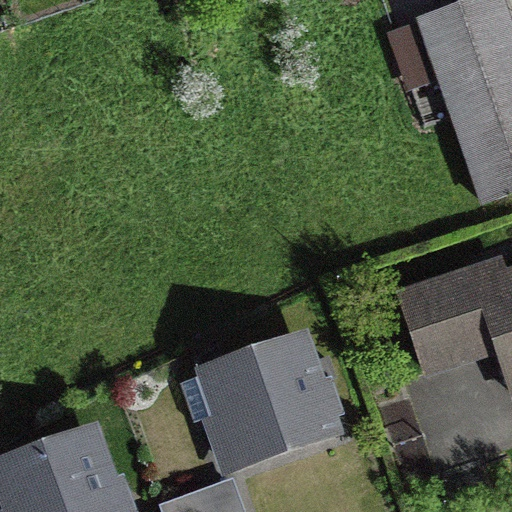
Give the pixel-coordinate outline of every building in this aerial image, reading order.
[(484,203),(511,193),(511,31),(501,0),(485,0),(422,22),(484,203)] [(511,273),(479,285),(475,271),(401,295),(426,372),(501,347),(511,379),(511,273)] [(248,459),(332,430),(302,342),(209,374),(225,422),(238,428),(248,459)] [(119,511),(92,434),(0,467),(0,469),(15,511),(119,511)] [(165,511),(242,511),(232,482),(164,507),(165,511)]
